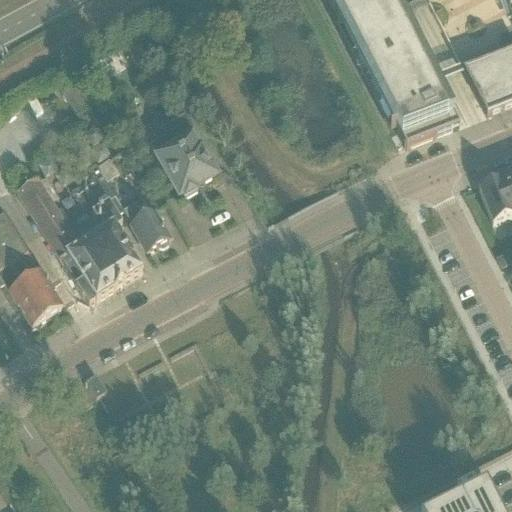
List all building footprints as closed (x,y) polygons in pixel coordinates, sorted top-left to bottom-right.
[(326,0),(329,5),(341,29),(395,132),(396,132),(401,142),(453,122),(458,131),(511,109),(511,7),(508,0),(326,0)] [(121,54),(108,58),(114,73),(126,68),(121,54)] [(78,92),(92,83),(83,68),(69,77),(78,92)] [(71,87),(61,94),(78,119),(88,112),(79,99),(71,87)] [(167,141),(152,149),(159,161),(157,162),(160,167),(156,170),(162,180),(166,178),(177,198),(180,196),(182,200),(196,192),(194,189),(215,177),(201,154),(199,155),(192,143),(197,140),(186,120),(162,134),(167,141)] [(118,179),(109,165),(97,173),(106,187),(118,179)] [(37,186),(17,200),(41,238),(63,271),(68,279),(76,291),(76,292),(89,312),(95,308),(95,309),(114,297),(125,290),(143,278),(122,245),(115,235),(123,230),(116,220),(120,218),(123,216),(123,215),(124,214),(106,187),(97,173),(94,169),(78,179),(84,188),(72,197),(86,218),(89,223),(78,230),(74,225),(67,223),(61,213),(57,216),(37,186)] [(499,186),(511,218),(511,182),(500,187),(500,186),(499,186)] [(511,218),(499,186),(478,195),(492,230),(511,222),(511,218)] [(124,214),(123,215),(123,216),(125,219),(135,237),(147,259),(158,253),(162,254),(167,251),(168,248),(170,246),(158,224),(154,216),(144,221),(136,207),(124,214)] [(0,218),(0,285),(31,335),(47,325),(63,315),(52,298),(55,296),(48,285),(43,277),(40,279),(36,271),(36,270),(36,267),(34,265),(4,216),(0,218)] [(107,398),(98,381),(87,386),(85,387),(86,389),(87,388),(96,404),(107,398)] [(511,387),(500,392),(511,423),(511,387)] [(455,511),(453,511),(493,511),(481,488),(451,503),(455,511)]
